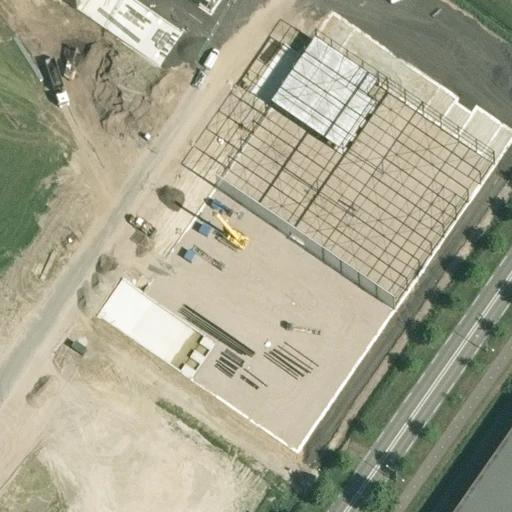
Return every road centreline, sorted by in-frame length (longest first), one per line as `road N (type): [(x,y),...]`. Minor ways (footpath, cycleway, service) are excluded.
road 1 (unclassified): [(214,75),(0,388)]
road 2 (secondary): [(348,511),(511,274)]
